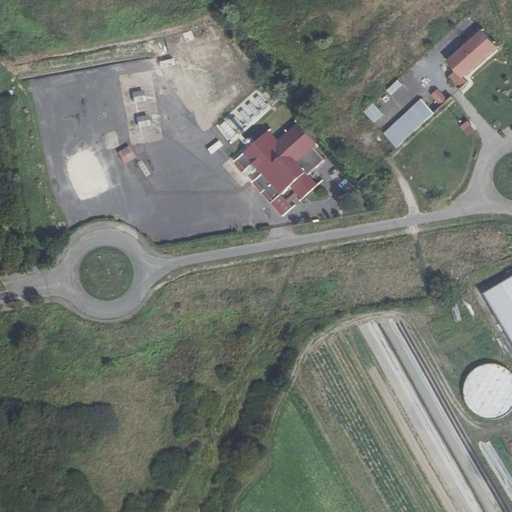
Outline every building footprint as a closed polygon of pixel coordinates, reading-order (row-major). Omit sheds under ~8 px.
[(496,45),(483,31),(449,63),(458,73),(450,80),(461,92),(470,83),(465,78),(499,48),(496,45)] [(400,81),(388,89),(391,94),(404,86),(400,81)] [(143,90),(132,93),(135,103),(145,101),(143,90)] [(438,96),(447,104),(452,99),(453,99),(444,90),(438,96)] [(247,99),(249,104),(239,108),(244,121),(269,111),(262,93),(247,99)] [(363,113),(396,148),(434,115),(421,100),(407,112),(387,93),(363,113)] [(211,119),(220,113),(216,107),(207,114),(211,119)] [(367,129),(372,125),(362,114),(357,118),(367,129)] [(147,115),(137,117),(139,127),(149,125),(147,115)] [(232,141),(239,134),(226,120),(219,126),(232,141)] [(476,132),(468,122),(460,127),(468,137),(476,132)] [(276,136),(241,166),(250,176),(257,169),(267,179),(258,186),(278,207),(295,191),(308,204),(324,189),(314,179),(330,165),(318,152),(322,149),(303,129),(285,145),(276,136)] [(129,145),(117,152),(124,164),(136,157),(129,145)] [(511,279),(486,294),(492,304),(511,337),(511,279)] [(511,409),(511,376),(504,359),(459,379),(479,424),(511,409)]
